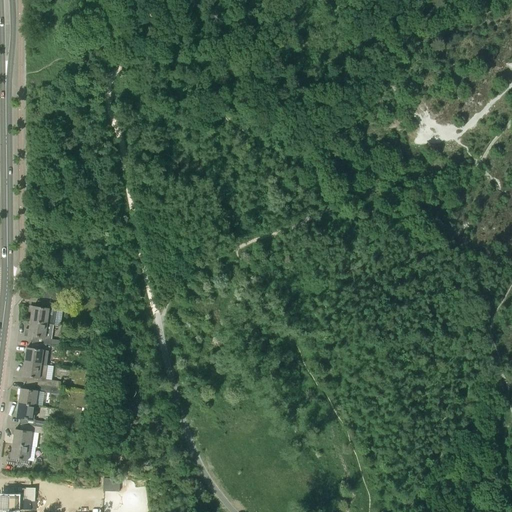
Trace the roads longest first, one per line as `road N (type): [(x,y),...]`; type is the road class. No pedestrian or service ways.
road 1 (secondary): [(0,344),(3,0)]
road 2 (track): [(159,325),(107,91),(137,42),(146,0)]
road 3 (track): [(511,119),(475,170),(448,189),(391,213),(345,207),(308,219)]
